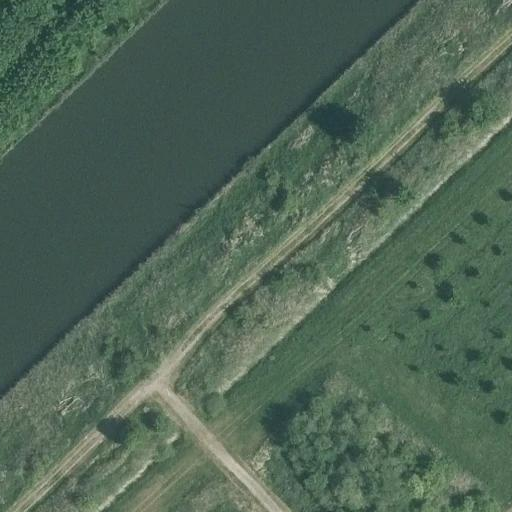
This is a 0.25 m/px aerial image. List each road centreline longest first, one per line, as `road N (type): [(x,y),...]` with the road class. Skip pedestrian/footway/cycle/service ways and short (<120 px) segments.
road 1 (track): [(18,511),(248,282),(511,41)]
road 2 (track): [(275,511),(152,378)]
